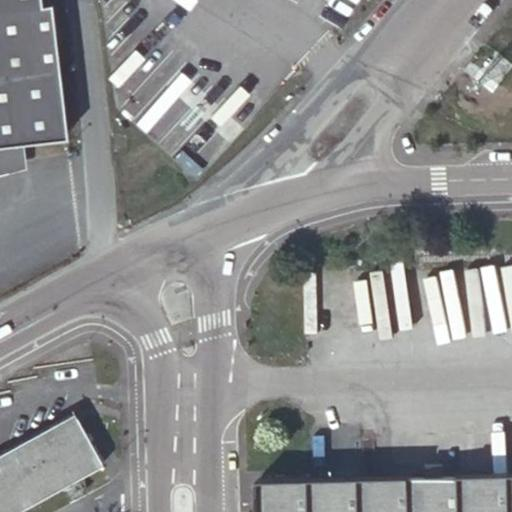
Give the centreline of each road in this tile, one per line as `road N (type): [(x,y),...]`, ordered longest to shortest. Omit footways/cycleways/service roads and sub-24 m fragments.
road 1 (unclassified): [(218,511),(218,229)]
road 2 (unclassified): [(274,212),(444,0)]
road 3 (unclassified): [(158,257),(161,511)]
road 4 (unclassified): [(274,212),(394,183),(511,177)]
road 5 (unclassified): [(0,342),(158,257)]
